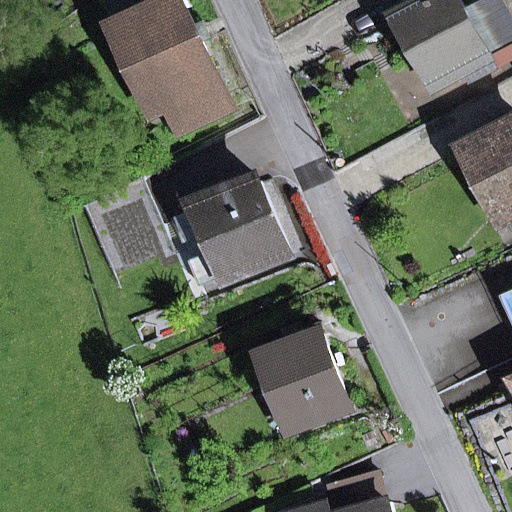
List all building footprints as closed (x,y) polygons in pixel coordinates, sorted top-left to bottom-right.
[(189,96),(202,125),(234,110),(203,43),(212,38),(206,25),(197,29),(183,0),(182,0),(167,7),(164,0),(112,0),(107,2),(157,111),(189,96)] [(498,67),(493,57),(511,45),(511,19),(501,0),(486,0),(467,11),(461,0),(416,0),(421,9),(403,19),(439,85),(466,70),(473,81),(498,67)] [(509,220),(511,218),(511,127),(472,149),(509,220)] [(88,207),(114,271),(174,248),(145,178),(88,207)] [(193,262),(203,288),(292,253),(264,183),(202,208),(219,251),(193,262)] [(266,355),(294,430),(353,409),(325,334),(309,340),(304,329),(288,335),(292,346),(266,355)] [(328,486),(334,511),(362,511),(392,504),(383,471),(328,486)]
